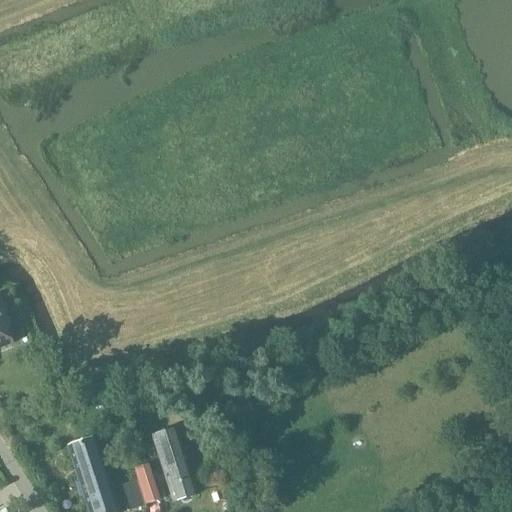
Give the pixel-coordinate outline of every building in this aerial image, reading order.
[(0,349),(12,345),(7,331),(10,330),(0,302),(0,349)] [(172,503),(196,495),(176,429),(152,437),(172,503)] [(87,511),(117,511),(94,440),(67,448),(87,511)] [(149,466),(133,471),(144,506),(160,501),(149,466)] [(125,489),(119,491),(126,511),(140,511),(144,511),(136,486),(125,489)]
